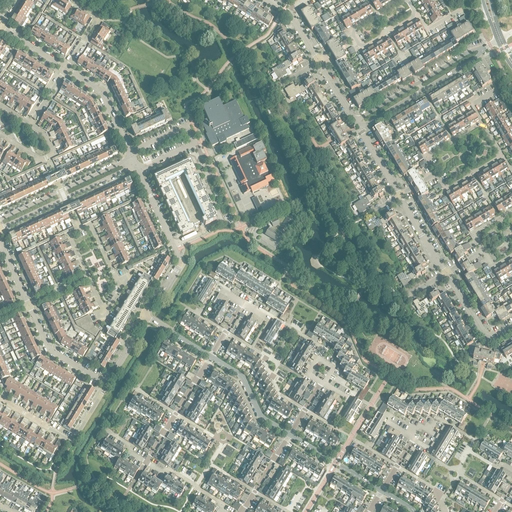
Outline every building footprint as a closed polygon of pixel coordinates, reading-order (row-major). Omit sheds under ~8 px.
[(30,9),(33,4),(26,0),(24,0),(22,3),(30,9)] [(55,7),(59,9),(64,1),(61,0),(54,0),(52,5),(55,7)] [(238,7),(237,9),(241,12),(248,0),(245,0),(245,2),(242,0),(238,7)] [(248,0),(241,12),(245,14),(251,6),(249,4),(251,0),(248,0)] [(379,8),(381,7),(376,0),(373,0),(372,0),(370,0),(377,10),(380,8),(379,8)] [(431,0),(423,5),(426,9),(436,3),(438,2),(437,0),(433,3),(431,0)] [(64,1),(59,9),(63,12),(66,14),(71,6),(64,1)] [(251,6),(245,14),(250,17),(258,4),(256,2),(253,7),(251,6)] [(366,4),(363,6),(368,14),(369,14),(370,14),(373,12),(367,2),(365,3),(366,4)] [(22,3),(19,8),(28,13),(30,9),(22,3)] [(436,3),(426,9),(428,14),(437,9),(435,6),(437,5),(436,3)] [(258,4),(250,17),(254,20),(260,11),(257,10),(260,5),(258,4)] [(359,6),(358,7),(364,17),(368,14),(363,6),(360,8),(359,6)] [(310,7),(301,13),(304,17),(306,22),(309,26),(312,31),(315,29),(314,29),(321,25),(320,25),(319,23),(312,10),(310,7)] [(357,10),(354,11),(359,20),(364,17),(358,7),(356,8),(357,10)] [(25,17),(28,13),(19,8),(17,12),(16,12),(17,12),(25,17)] [(260,11),(254,20),(258,23),(260,20),(267,9),(265,8),(262,13),(260,11)] [(77,21),(82,13),(75,9),(70,17),(73,19),(77,21)] [(267,9),(260,20),(264,23),(268,17),(266,15),(269,10),(267,9)] [(437,9),(428,14),(429,15),(430,18),(441,12),(440,10),(438,11),(437,9)] [(351,11),(349,12),(355,22),(359,20),(354,11),(352,13),(351,11)] [(22,21),(25,17),(17,12),(14,16),(22,21)] [(348,15),(346,17),(351,25),(355,22),(349,12),(347,13),(348,15)] [(441,12),(430,18),(432,21),(433,21),(434,22),(433,23),(442,18),(440,15),(442,14),(441,12)] [(92,19),(82,13),(77,21),(81,24),(84,26),(86,24),(88,25),(92,19)] [(268,17),(264,23),(268,26),(276,15),(273,13),(270,18),(268,17)] [(22,21),(14,16),(11,20),(11,21),(19,26),(21,27),(24,23),(22,21)] [(342,17),(340,18),(347,28),(350,26),(349,26),(351,25),(346,17),(343,18),(342,17)] [(424,30),(418,19),(415,21),(414,22),(419,31),(422,29),(423,31),(424,30)] [(321,25),(314,29),(315,29),(317,33),(325,28),(324,25),(326,24),(324,22),(320,25),(321,25)] [(414,22),(409,25),(416,35),(417,34),(416,32),(419,31),(414,22)] [(92,34),(95,36),(103,41),(107,34),(109,31),(106,29),(108,26),(103,23),(97,32),(94,31),(92,34)] [(455,31),(451,34),(454,40),(456,43),(461,40),(465,37),(470,35),(474,32),(469,23),(464,26),(460,28),(455,31)] [(31,34),(35,36),(40,28),(38,27),(39,25),(37,24),(36,25),(30,34),(31,34)] [(409,25),(405,27),(410,36),(413,34),(414,36),(416,35),(409,25)] [(407,37),(410,36),(405,27),(401,30),(407,40),(408,39),(407,37)] [(42,30),(40,28),(35,36),(39,39),(44,31),(45,29),(43,28),(42,30)] [(325,28),(317,33),(320,37),(330,31),(329,30),(327,31),(325,28)] [(278,43),(280,42),(291,35),(289,32),(287,34),(288,35),(287,35),(285,32),(284,33),(283,30),(277,33),(278,36),(275,38),(278,43)] [(401,30),(396,33),(401,41),(404,39),(405,41),(407,40),(401,30)] [(44,31),(39,39),(43,42),(49,34),(44,31)] [(330,31),(320,37),(322,42),(331,37),(332,36),(330,31)] [(399,43),(401,41),(396,33),(395,34),(395,33),(392,35),(398,46),(400,44),(399,43)] [(53,36),(49,34),(43,42),(48,45),(53,36)] [(48,45),(52,47),(58,38),(54,35),(53,36),(48,45)] [(293,37),(291,35),(280,42),(282,46),(291,41),(289,38),(290,38),(290,39),(293,37)] [(90,42),(99,48),(102,50),(104,47),(100,45),(103,41),(95,36),(90,42)] [(331,37),(322,42),(325,46),(327,46),(327,45),(335,40),(332,36),(331,37)] [(59,37),(58,38),(52,47),(56,50),(63,39),(59,37)] [(393,49),(394,48),(388,37),(385,39),(385,40),(384,40),(389,49),(391,47),(393,49)] [(57,50),(61,53),(66,45),(63,43),(65,41),(63,39),(56,50),(57,50)] [(11,48),(7,45),(0,40),(0,47),(4,50),(5,48),(9,50),(11,48)] [(335,40),(327,45),(327,46),(329,50),(331,53),(333,55),(334,58),(337,63),(346,58),(343,53),(340,47),(338,45),(335,40)] [(384,40),(379,43),(386,53),(387,52),(386,50),(389,49),(384,40)] [(454,40),(450,42),(455,51),(458,48),(460,48),(459,47),(457,44),(456,43),(454,40)] [(292,44),(291,41),(282,46),(285,50),(296,44),(295,41),(293,42),(293,43),(292,44)] [(446,45),(449,51),(450,52),(450,53),(452,53),(455,51),(450,42),(446,45)] [(379,43),(375,46),(380,54),(383,52),(384,54),(386,53),(379,43)] [(445,43),(440,45),(445,54),(449,51),(446,45),(445,43)] [(298,46),(296,44),(285,50),(288,55),(296,50),(294,47),(295,47),(296,48),(298,46)] [(70,48),(66,45),(61,53),(65,56),(70,48)] [(440,45),(436,48),(441,56),(445,54),(440,45)] [(377,56),(380,54),(375,46),(371,48),(377,58),(378,57),(377,56)] [(371,48),(366,51),(371,59),(374,58),(375,59),(377,58),(371,48)] [(436,48),(431,51),(436,59),(441,56),(436,48)] [(430,49),(426,51),(427,53),(432,62),(436,59),(431,51),(430,49)] [(298,53),(296,50),(288,55),(290,59),(301,52),(300,50),(298,51),(298,52),(298,53)] [(361,53),(368,64),(370,63),(369,61),(371,59),(366,51),(365,52),(365,51),(361,53)] [(19,52),(12,62),(17,65),(18,63),(23,55),(19,52)] [(290,59),(284,63),(287,67),(297,61),(299,64),(303,62),(300,56),(303,54),(301,52),(290,59)] [(423,53),(421,54),(422,56),(427,65),(432,62),(427,53),(424,55),(423,53)] [(18,63),(22,66),(28,57),(27,57),(27,58),(23,55),(18,63)] [(77,63),(81,66),(87,58),(82,55),(77,63),(77,64),(77,63)] [(421,57),(418,59),(419,60),(423,67),(427,65),(422,56),(421,57)] [(21,67),(25,70),(32,60),(28,58),(28,57),(22,66),(21,67)] [(81,66),(86,69),(91,61),(87,58),(81,66)] [(336,63),(335,63),(338,68),(347,63),(345,60),(347,59),(346,58),(337,63),(336,63)] [(36,63),(32,60),(25,70),(30,73),(31,71),(36,63)] [(415,63),(410,66),(412,69),(415,74),(420,72),(425,69),(424,68),(423,67),(419,60),(415,63)] [(91,61),(86,69),(90,72),(95,63),(91,61)] [(31,71),(35,74),(40,66),(36,63),(31,71)] [(100,66),(95,63),(90,72),(94,74),(100,66)] [(274,73),(278,80),(287,74),(285,71),(288,69),(287,67),(284,63),(272,70),(274,73)] [(347,63),(338,68),(341,73),(351,66),(350,65),(348,66),(347,63)] [(95,74),(99,77),(104,69),(105,67),(101,64),(100,66),(94,74),(94,75),(95,74)] [(474,72),(475,74),(483,69),(480,64),(471,70),(473,73),(474,72)] [(40,66),(35,74),(34,76),(38,79),(38,78),(45,68),(44,69),(40,66)] [(351,66),(341,73),(344,77),(352,72),(350,69),(352,68),(351,66)] [(38,78),(43,81),(49,71),(45,69),(45,68),(38,78)] [(106,70),(104,69),(99,77),(103,80),(110,69),(108,68),(106,70)] [(398,73),(402,80),(402,81),(403,82),(407,79),(412,77),(408,70),(407,68),(402,70),(398,73)] [(110,79),(112,80),(118,75),(110,69),(103,80),(107,83),(110,79)] [(477,79),(486,73),(483,69),(475,74),(474,74),(477,79)] [(47,84),(54,74),(53,74),(49,71),(43,81),(47,84)] [(397,71),(392,74),(397,83),(402,80),(398,73),(397,71)] [(352,72),(344,77),(346,81),(356,75),(355,74),(354,75),(352,72)] [(480,83),(488,78),(486,73),(477,79),(480,83)] [(392,74),(388,77),(393,85),(397,83),(392,74)] [(112,90),(121,85),(124,84),(122,80),(118,75),(112,80),(114,83),(110,85),(112,89),(112,90)] [(356,75),(346,81),(349,86),(357,81),(356,78),(357,77),(356,75)] [(310,81),(299,87),(302,92),(308,89),(319,82),(318,80),(315,81),(312,76),(308,78),(310,81)] [(388,77),(383,80),(389,88),(393,85),(388,77)] [(465,77),(461,80),(466,88),(470,86),(465,77)] [(480,83),(481,84),(481,85),(482,88),(491,82),(488,78),(480,83)] [(383,80),(379,82),(384,91),(389,88),(383,80)] [(456,83),(461,91),(466,88),(461,80),(456,83)] [(357,81),(349,86),(352,90),(362,84),(361,82),(359,83),(357,81)] [(367,81),(366,82),(364,83),(361,85),(364,89),(369,86),(367,81)] [(60,90),(65,93),(70,85),(66,82),(65,82),(60,90)] [(321,84),(319,82),(308,89),(311,93),(319,88),(317,85),(318,85),(319,86),(321,84)] [(379,82),(375,85),(380,93),(384,91),(379,82)] [(452,85),(457,94),(459,92),(461,95),(463,94),(461,91),(456,83),(452,85)] [(1,97),(2,98),(10,85),(9,85),(8,86),(5,84),(0,91),(0,92),(2,94),(1,97)] [(302,92),(299,87),(298,86),(295,87),(293,84),(284,90),(288,96),(288,97),(290,100),(302,92)] [(10,85),(2,98),(3,99),(5,96),(8,98),(15,87),(10,85)] [(65,93),(69,95),(74,87),(70,85),(65,93)] [(123,90),(121,85),(112,90),(115,94),(123,90)] [(375,85),(370,88),(371,89),(375,96),(376,96),(380,93),(375,85)] [(452,85),(448,88),(453,96),(457,94),(452,85)] [(9,102),(11,103),(18,91),(19,90),(15,87),(8,98),(11,99),(9,102)] [(71,97),(73,98),(78,90),(74,87),(69,95),(67,98),(69,99),(71,97)] [(321,91),(319,88),(311,93),(309,94),(311,99),(313,97),(325,90),(323,88),(321,89),(321,90),(321,91)] [(448,99),(453,96),(448,88),(443,90),(448,99)] [(358,97),(354,100),(359,109),(364,106),(368,103),(372,100),(377,98),(376,96),(375,96),(371,89),(367,92),(363,94),(358,97)] [(87,96),(83,93),(82,93),(78,90),(73,98),(72,101),(83,108),(85,106),(92,100),(87,96)] [(117,99),(125,95),(123,90),(115,94),(117,99),(116,99),(117,99)] [(313,97),(316,102),(324,97),(323,94),(323,93),(324,94),(326,93),(325,90),(313,97)] [(444,102),(448,99),(443,90),(439,93),(443,100),(442,100),(444,102)] [(17,103),(22,95),(18,93),(19,91),(18,91),(11,103),(12,104),(14,101),(17,103)] [(438,91),(433,94),(438,102),(442,100),(443,100),(439,93),(438,91)] [(434,105),(438,102),(433,94),(429,97),(434,105)] [(18,108),(19,109),(27,96),(26,96),(26,97),(22,95),(17,103),(20,105),(18,108)] [(128,99),(125,95),(117,99),(119,103),(128,99)] [(23,107),(25,109),(31,100),(32,98),(27,96),(19,109),(22,110),(23,107)] [(326,99),(324,97),(316,102),(319,106),(330,99),(328,97),(326,98),(327,99),(326,99)] [(130,104),(128,99),(119,103),(121,108),(130,104)] [(226,140),(249,129),(246,125),(249,123),(246,117),(243,118),(235,101),(222,107),(218,99),(202,107),(207,119),(201,122),(209,138),(208,139),(211,147),(219,143),(220,145),(227,142),(226,140)] [(319,112),(323,110),(329,105),(328,103),(329,102),(329,103),(331,102),(330,99),(319,106),(316,107),(319,112)] [(425,99),(421,101),(426,110),(430,107),(425,99)] [(34,103),(31,100),(25,109),(28,110),(26,113),(28,114),(36,102),(35,101),(34,103)] [(88,118),(99,113),(97,108),(95,103),(94,104),(92,100),(85,106),(83,108),(88,118)] [(417,104),(416,104),(417,106),(418,106),(421,112),(422,112),(426,110),(421,101),(417,104)] [(495,101),(484,108),(486,111),(487,111),(488,112),(496,107),(494,104),(496,103),(495,101)] [(121,108),(123,113),(132,109),(130,104),(121,108)] [(331,104),(329,105),(323,110),(325,114),(334,109),(331,104)] [(417,106),(413,109),(418,117),(423,114),(422,112),(421,112),(418,106),(417,106)] [(498,110),(496,107),(488,112),(490,116),(500,110),(499,108),(498,110)] [(132,109),(123,113),(125,117),(125,118),(136,113),(134,108),(132,109)] [(43,120),(46,122),(53,111),(48,109),(40,122),(41,123),(43,120)] [(326,120),(328,118),(336,113),(334,109),(325,114),(323,115),(326,120)] [(413,109),(409,111),(414,120),(415,122),(420,119),(418,117),(413,109)] [(479,120),(475,112),(473,109),(471,110),(472,112),(469,114),(474,122),(476,121),(476,122),(479,120)] [(500,110),(490,116),(493,121),(501,116),(500,113),(501,112),(500,110)] [(47,127),(48,127),(56,115),(53,113),(54,112),(53,111),(46,122),(49,124),(47,127)] [(161,113),(166,123),(170,121),(171,119),(167,111),(161,113)] [(409,111),(404,114),(409,122),(414,120),(409,111)] [(101,117),(99,113),(88,118),(90,123),(92,121),(101,117)] [(161,114),(157,116),(161,126),(164,124),(164,123),(166,123),(161,113),(161,114)] [(331,123),(339,118),(336,113),(328,118),(331,123)] [(404,114),(400,117),(405,125),(406,126),(410,124),(409,122),(404,114)] [(474,122),(469,114),(467,115),(465,114),(464,115),(470,125),(474,122)] [(52,125),(55,127),(62,121),(60,120),(60,119),(56,117),(57,116),(56,115),(48,127),(50,128),(52,125)] [(470,125),(464,115),(462,116),(463,117),(460,119),(465,127),(470,125)] [(151,119),(155,127),(157,127),(158,128),(161,126),(157,116),(151,119)] [(503,118),(501,116),(493,121),(494,122),(493,122),(495,125),(506,119),(505,117),(503,118)] [(101,117),(92,121),(95,126),(103,122),(101,117)] [(400,117),(396,119),(401,128),(405,125),(400,117)] [(331,123),(333,127),(341,122),(339,118),(331,123)] [(151,119),(146,121),(150,130),(155,127),(151,119)] [(396,119),(391,122),(396,130),(401,128),(396,119)] [(465,127),(460,119),(458,121),(457,119),(455,120),(461,130),(465,127)] [(506,119),(495,125),(497,128),(498,129),(506,124),(505,122),(507,121),(506,119)] [(454,123),(452,124),(457,133),(461,130),(455,120),(453,121),(454,123)] [(53,132),(54,134),(67,128),(67,127),(66,127),(64,123),(63,124),(62,121),(55,127),(56,131),(53,132)] [(149,131),(150,130),(146,121),(141,124),(146,133),(149,132),(149,131)] [(340,126),(344,123),(343,121),(341,122),(333,127),(330,129),(334,135),(342,130),(340,126)] [(105,126),(103,122),(95,126),(97,131),(106,127),(106,126),(105,126)] [(136,125),(135,125),(140,135),(141,134),(142,135),(146,133),(141,124),(136,126),(136,125)] [(381,124),(372,130),(374,132),(375,132),(376,133),(376,134),(384,129),(381,124)] [(457,133),(452,124),(449,126),(448,124),(446,125),(453,136),(456,134),(455,134),(457,133)] [(508,127),(506,124),(498,129),(501,134),(511,128),(510,126),(508,127)] [(140,135),(135,125),(130,128),(134,136),(135,137),(140,135)] [(108,131),(106,127),(97,131),(99,135),(108,131)] [(58,134),(59,137),(68,133),(66,129),(68,128),(67,128),(54,134),(55,135),(58,134)] [(449,138),(443,128),(441,129),(442,130),(439,132),(444,140),(446,139),(446,140),(449,138)] [(511,129),(511,128),(501,134),(504,138),(511,133),(510,130),(511,129)] [(376,133),(375,134),(378,139),(387,133),(386,132),(384,129),(376,134),(376,133)] [(444,140),(439,132),(437,134),(435,132),(434,133),(440,143),(444,140)] [(70,137),(68,133),(59,137),(61,140),(58,141),(58,143),(72,137),(71,136),(70,137)] [(255,134),(233,144),(235,147),(236,149),(257,139),(258,139),(255,133),(255,134)] [(387,133),(378,139),(381,143),(389,138),(387,135),(387,133)] [(430,137),(435,146),(440,143),(434,133),(432,134),(433,136),(430,137)] [(346,136),(337,141),(341,147),(342,146),(352,140),(354,139),(353,137),(348,139),(346,136)] [(62,143),(64,146),(72,142),(71,138),(72,137),(58,143),(59,144),(62,143)] [(425,138),(431,148),(435,146),(430,137),(428,139),(427,137),(425,138)] [(389,138),(381,143),(382,144),(381,145),(383,148),(386,146),(385,146),(392,142),(389,138)] [(392,142),(385,146),(386,146),(388,150),(396,145),(395,143),(396,142),(398,140),(397,138),(395,140),(392,142)] [(422,143),(427,151),(431,148),(425,138),(423,139),(424,141),(422,143)] [(352,140),(342,146),(344,151),(346,149),(355,144),(352,140)] [(63,152),(76,146),(76,145),(74,146),(72,142),(64,146),(65,149),(62,151),(63,152)] [(418,142),(416,144),(423,154),(426,152),(425,152),(427,151),(422,143),(419,144),(418,142)] [(261,143),(259,144),(254,146),(255,147),(253,148),(252,146),(238,152),(239,155),(230,160),(241,184),(242,184),(243,186),(240,187),(244,194),(251,191),(252,193),(268,185),(267,183),(274,180),(271,173),(268,174),(263,163),(257,166),(257,164),(266,160),(263,152),(265,151),(261,143)] [(346,149),(344,151),(346,153),(348,152),(349,154),(357,149),(355,144),(346,149)] [(113,145),(109,147),(113,156),(117,154),(118,154),(113,145)] [(396,145),(388,150),(389,152),(388,152),(388,153),(390,155),(401,148),(400,147),(398,148),(396,145)] [(102,150),(99,151),(103,160),(108,158),(104,149),(103,147),(101,148),(102,150)] [(109,147),(104,149),(108,158),(113,156),(109,147)] [(401,148),(390,155),(391,158),(392,158),(393,158),(393,159),(402,154),(400,151),(402,150),(401,148)] [(4,161),(8,163),(13,155),(10,153),(12,150),(10,149),(2,162),(3,162),(4,161)] [(94,151),(99,162),(103,160),(99,151),(98,149),(94,151)] [(357,149),(349,154),(352,158),(360,153),(357,149)] [(94,151),(89,154),(94,164),(99,162),(94,151)] [(352,158),(350,159),(353,163),(361,158),(363,158),(360,153),(352,158)] [(402,154),(393,159),(394,160),(394,161),(395,164),(406,157),(405,156),(403,153),(402,154)] [(11,167),(19,155),(18,154),(16,157),(13,155),(8,163),(11,166),(11,167)] [(90,166),(94,164),(89,154),(84,156),(89,167),(90,167),(90,166)] [(21,156),(19,155),(11,167),(12,168),(13,166),(16,169),(22,161),(19,159),(21,156)] [(80,158),(81,160),(85,169),(89,167),(84,156),(80,158)] [(406,157),(395,164),(397,166),(397,167),(398,166),(399,168),(407,163),(405,160),(407,159),(406,157)] [(353,163),(351,164),(354,169),(367,161),(366,158),(363,159),(364,160),(363,161),(361,158),(353,163)] [(22,161),(16,169),(21,172),(24,166),(27,168),(30,162),(26,159),(24,162),(22,161)] [(499,163),(504,171),(507,169),(508,171),(509,170),(503,159),(500,161),(500,162),(499,163)] [(81,171),(85,169),(81,160),(76,162),(80,171),(81,171)] [(217,218),(216,217),(198,177),(197,177),(196,177),(195,177),(193,173),(195,172),(190,161),(187,162),(187,160),(183,162),(179,164),(180,165),(163,173),(163,172),(155,175),(156,176),(153,178),(159,189),(160,191),(180,234),(181,233),(182,236),(193,231),(193,229),(194,229),(192,225),(201,221),(203,225),(204,224),(205,225),(216,220),(217,220),(217,219),(217,218)] [(367,161),(354,169),(356,173),(367,167),(365,164),(366,164),(367,165),(369,163),(367,161)] [(76,162),(72,164),(76,173),(80,171),(76,162)] [(407,163),(399,168),(401,172),(411,166),(409,162),(407,163)] [(494,165),(501,175),(502,174),(501,173),(504,171),(499,163),(494,165)] [(72,164),(67,166),(71,175),(76,173),(72,164)] [(501,175),(494,165),(490,168),(495,176),(498,175),(499,176),(501,175)] [(67,166),(62,169),(66,177),(71,175),(67,166)] [(411,166),(401,172),(404,177),(406,176),(405,176),(412,172),(412,171),(411,169),(412,168),(411,166)] [(367,167),(356,173),(359,178),(372,169),(371,167),(369,168),(369,169),(368,170),(367,167)] [(495,176),(490,168),(486,171),(492,181),(493,180),(492,178),(495,176)] [(61,180),(62,180),(62,179),(66,177),(62,169),(57,171),(59,174),(60,177),(56,179),(57,182),(61,180)] [(372,169),(359,178),(362,182),(372,176),(370,173),(371,172),(372,173),(374,172),(372,169)] [(412,172),(405,176),(406,176),(407,178),(408,178),(409,179),(408,180),(411,185),(414,190),(417,194),(417,195),(418,194),(419,196),(418,196),(419,199),(428,193),(423,184),(420,179),(418,176),(419,175),(422,174),(420,171),(417,173),(416,173),(414,170),(412,171),(412,172)] [(492,181),(486,171),(481,173),(486,182),(489,180),(490,182),(492,181)] [(53,184),(57,182),(56,179),(51,181),(49,175),(48,173),(47,172),(43,174),(44,177),(48,186),(52,184),(53,184)] [(480,173),(476,175),(483,186),(485,185),(484,183),(486,182),(481,173),(480,174),(480,173)] [(372,176),(362,182),(364,186),(378,178),(376,176),(374,177),(375,178),(374,178),(372,176)] [(44,177),(39,179),(43,188),(44,188),(43,188),(48,186),(44,177)] [(378,178),(364,186),(367,191),(377,184),(376,182),(377,181),(377,182),(379,181),(378,178)] [(469,181),(474,189),(477,188),(478,189),(479,188),(473,178),(470,179),(470,180),(469,181)] [(43,188),(39,179),(35,181),(39,190),(43,188)] [(129,190),(133,187),(129,179),(124,181),(129,190)] [(35,181),(30,184),(34,193),(34,192),(39,190),(35,181)] [(120,183),(124,192),(129,190),(124,181),(120,183)] [(471,191),(474,189),(469,181),(464,184),(470,194),(472,193),(471,191)] [(120,183),(115,185),(119,194),(124,192),(120,183)] [(34,192),(34,193),(30,184),(25,186),(29,195),(34,192)] [(377,184),(367,191),(369,195),(383,187),(381,184),(379,186),(380,187),(379,187),(377,184)] [(470,194),(464,184),(460,186),(465,194),(468,193),(469,195),(470,194)] [(111,187),(115,196),(119,194),(115,185),(111,187)] [(16,190),(20,199),(25,197),(20,186),(18,187),(19,189),(16,190)] [(22,186),(20,186),(25,197),(29,195),(25,186),(22,187),(22,186)] [(465,194),(460,186),(456,189),(462,199),(463,198),(462,196),(465,194)] [(110,188),(106,190),(110,198),(111,201),(116,199),(115,196),(111,187),(110,187),(110,188)] [(369,195),(366,197),(369,202),(379,196),(381,199),(385,196),(383,194),(381,191),(384,189),(383,187),(369,195)] [(460,200),(462,199),(456,189),(451,191),(456,200),(459,198),(460,200)] [(6,192),(7,194),(11,203),(15,201),(16,201),(12,192),(10,190),(6,192)] [(16,190),(12,192),(16,201),(20,199),(16,190)] [(102,192),(101,192),(105,201),(110,198),(106,190),(102,192)] [(456,200),(451,191),(450,192),(446,194),(453,204),(455,203),(454,201),(456,200)] [(101,203),(105,201),(101,192),(97,194),(101,203)] [(419,199),(418,199),(421,204),(431,198),(428,193),(419,199)] [(7,194),(2,197),(6,205),(7,205),(11,203),(7,194)] [(92,196),(96,205),(101,203),(97,194),(92,196)] [(92,196),(88,198),(92,207),(96,205),(92,196)] [(366,197),(354,204),(360,214),(369,209),(367,205),(370,204),(369,202),(366,197)] [(502,198),(508,208),(511,205),(511,204),(507,197),(505,198),(504,197),(502,198)] [(83,200),(87,209),(92,207),(88,198),(83,200)] [(431,198),(421,204),(423,208),(432,203),(430,201),(432,200),(431,198)] [(508,208),(502,198),(500,199),(501,200),(499,202),(504,210),(508,208)] [(87,209),(83,200),(78,203),(82,211),(87,209)] [(140,200),(131,204),(133,209),(142,205),(140,200)] [(495,202),(493,203),(500,214),(503,212),(502,211),(504,210),(499,202),(496,204),(495,202)] [(73,205),(69,207),(70,210),(75,208),(77,214),(82,211),(78,203),(74,205),(73,205)] [(432,203),(423,208),(424,210),(423,211),(425,213),(436,207),(435,205),(433,206),(432,203)] [(133,209),(135,214),(144,209),(145,210),(144,209),(142,205),(133,209)] [(489,208),(486,210),(491,218),(492,217),(493,218),(496,216),(490,205),(488,206),(489,208)] [(65,209),(64,209),(60,211),(64,220),(65,222),(70,219),(67,215),(66,212),(70,210),(69,207),(65,209)] [(436,207),(425,213),(427,216),(428,216),(428,217),(429,217),(434,214),(435,214),(436,213),(437,213),(435,210),(437,209),(436,207)] [(144,209),(135,214),(133,215),(135,219),(138,218),(147,214),(144,210),(145,210),(144,209)] [(390,214),(380,221),(383,225),(386,223),(400,215),(399,213),(396,215),(392,209),(388,212),(390,214)] [(481,210),(487,220),(491,218),(486,210),(483,211),(482,209),(481,210)] [(477,215),(482,223),(487,220),(481,210),(479,211),(480,213),(477,215)] [(64,220),(60,211),(55,213),(59,222),(64,220)] [(61,225),(59,222),(55,213),(51,216),(55,224),(57,223),(58,226),(61,225)] [(265,234),(280,244),(283,238),(285,235),(295,220),(288,216),(284,213),(279,215),(280,217),(277,219),(270,222),(269,222),(269,223),(268,223),(268,224),(268,225),(268,226),(269,227),(270,227),(269,229),(268,229),(265,234)] [(428,217),(426,218),(429,223),(439,217),(438,215),(436,213),(435,214),(434,214),(429,217),(428,217)] [(101,220),(102,224),(111,219),(109,216),(110,215),(110,214),(97,220),(98,222),(101,220)] [(140,223),(149,219),(147,214),(138,218),(140,223)] [(400,215),(386,223),(389,227),(399,221),(398,218),(399,218),(400,218),(402,217),(401,214),(400,215)] [(482,223),(477,215),(475,216),(474,215),(472,216),(478,226),(482,223)] [(46,217),(46,218),(50,226),(55,224),(51,216),(46,218),(46,217)] [(478,226),(472,216),(470,217),(471,218),(469,220),(474,228),(478,226)] [(374,217),(365,223),(369,229),(368,230),(370,233),(383,225),(380,221),(379,219),(376,221),(374,217)] [(439,217),(429,223),(432,228),(440,223),(438,220),(440,219),(439,217)] [(51,228),(50,226),(46,218),(41,220),(45,229),(46,230),(51,228)] [(113,223),(111,219),(102,224),(104,227),(100,228),(101,230),(114,223),(113,223)] [(140,223),(142,228),(151,223),(149,219),(140,223)] [(41,231),(45,229),(41,220),(37,222),(41,231)] [(399,221),(389,227),(392,232),(406,223),(405,220),(403,222),(402,222),(402,223),(401,224),(399,221)] [(465,220),(463,221),(470,232),(473,230),(472,229),(474,228),(469,220),(466,222),(465,220)] [(41,231),(37,222),(36,222),(32,224),(36,233),(37,234),(39,233),(40,235),(42,233),(41,231)] [(116,223),(114,223),(101,230),(102,231),(103,230),(105,234),(115,229),(118,228),(116,224),(118,223),(117,222),(116,223)] [(144,232),(153,228),(151,223),(142,228),(144,232)] [(406,223),(392,232),(394,236),(405,230),(403,227),(404,226),(405,227),(406,227),(408,226),(406,223)] [(33,234),(36,233),(32,224),(27,226),(31,235),(32,237),(34,236),(33,234)] [(441,224),(432,229),(435,234),(445,228),(444,226),(442,227),(441,224)] [(27,237),(31,235),(27,226),(23,229),(27,237)] [(144,238),(146,237),(155,233),(153,228),(144,232),(142,233),(144,238)] [(445,228),(435,234),(438,238),(440,237),(444,234),(446,233),(444,230),(446,229),(445,228)] [(22,239),(27,237),(23,229),(18,231),(18,230),(18,231),(22,239)] [(117,233),(115,229),(105,234),(106,237),(105,237),(105,239),(119,233),(118,232),(117,233)] [(444,234),(440,237),(441,238),(440,239),(442,241),(453,235),(452,233),(453,232),(452,229),(448,231),(446,233),(444,234)] [(405,230),(394,236),(397,240),(399,239),(407,234),(405,230)] [(18,242),(22,239),(18,231),(13,233),(18,242)] [(9,235),(13,244),(18,242),(13,233),(9,235)] [(111,242),(120,238),(118,234),(119,233),(105,239),(106,240),(109,239),(111,242)] [(146,237),(148,241),(157,237),(158,237),(157,237),(155,233),(146,237)] [(399,239),(397,240),(400,245),(402,244),(410,239),(407,234),(399,239)] [(453,235),(442,241),(443,244),(444,244),(445,244),(445,245),(454,240),(456,239),(454,236),(453,235)] [(50,243),(52,247),(60,243),(59,240),(62,238),(61,237),(48,243),(49,244),(50,243)] [(148,241),(151,246),(159,242),(157,237),(158,237),(157,237),(148,241)] [(110,248),(123,242),(123,241),(121,242),(120,238),(111,242),(112,245),(109,247),(110,248)] [(402,244),(400,245),(402,249),(413,243),(410,239),(402,244)] [(454,240),(445,245),(448,250),(458,244),(457,242),(456,243),(454,240)] [(115,251),(124,247),(122,243),(123,243),(123,242),(110,248),(110,250),(114,248),(115,251)] [(148,247),(151,252),(162,247),(162,246),(159,242),(151,246),(148,247)] [(62,246),(60,243),(52,247),(54,251),(52,252),(53,252),(66,246),(65,245),(62,246)] [(413,243),(402,249),(405,254),(415,247),(413,243)] [(459,249),(454,252),(455,252),(457,256),(455,257),(455,258),(458,262),(461,267),(464,272),(466,271),(468,275),(473,272),(482,267),(479,262),(470,268),(468,263),(465,258),(463,256),(467,254),(466,251),(471,248),(468,243),(459,249)] [(458,244),(448,250),(451,254),(455,252),(454,252),(459,249),(458,246),(459,245),(458,244)] [(54,252),(56,256),(65,252),(63,249),(66,248),(66,246),(53,252),(53,253),(54,252)] [(113,256),(114,257),(127,251),(126,251),(124,247),(115,251),(117,254),(113,256)] [(415,247),(405,254),(408,258),(418,252),(420,250),(422,249),(421,247),(418,248),(418,249),(417,250),(415,247)] [(128,252),(127,251),(114,257),(115,259),(118,257),(119,261),(128,257),(126,253),(128,252)] [(66,255),(65,252),(56,256),(58,260),(57,261),(57,262),(70,255),(69,254),(66,255)] [(418,252),(408,258),(410,262),(421,256),(418,252)] [(18,257),(20,262),(29,258),(27,253),(18,257)] [(59,262),(60,266),(69,262),(68,258),(71,257),(70,255),(57,262),(59,262)] [(159,259),(167,265),(168,265),(168,264),(167,264),(170,259),(169,256),(166,257),(162,255),(159,259)] [(421,256),(410,262),(413,267),(423,260),(421,256)] [(130,260),(128,257),(119,261),(121,264),(118,265),(118,267),(132,261),(131,260),(130,260)] [(22,266),(31,262),(29,258),(20,262),(22,266)] [(159,259),(156,264),(165,269),(167,265),(159,259)] [(423,260),(413,267),(415,271),(426,265),(423,260)] [(33,261),(31,262),(22,266),(22,267),(23,267),(25,271),(35,266),(33,261)] [(71,265),(69,262),(60,266),(62,269),(61,270),(61,271),(74,265),(74,263),(71,265)] [(154,268),(162,273),(165,269),(156,264),(154,268)] [(223,279),(229,269),(221,264),(218,268),(217,270),(213,268),(208,276),(213,279),(216,275),(223,279)] [(415,271),(408,275),(411,280),(421,274),(422,275),(424,274),(425,276),(427,274),(424,269),(428,266),(427,264),(426,265),(415,271)] [(511,272),(507,264),(503,266),(509,276),(510,275),(509,274),(511,272)] [(63,271),(65,275),(73,271),(72,268),(75,266),(74,265),(61,271),(61,272),(63,271)] [(27,275),(37,271),(38,269),(36,267),(35,266),(25,271),(27,275)] [(509,276),(503,266),(498,269),(503,277),(506,276),(507,277),(509,276)] [(152,270),(151,272),(159,278),(162,273),(162,274),(162,273),(154,268),(152,267),(150,269),(152,270)] [(232,285),(234,281),(238,275),(229,269),(223,279),(232,285)] [(503,277),(498,269),(497,270),(497,269),(493,271),(500,282),(502,281),(501,279),(503,277)] [(29,280),(38,276),(37,273),(38,273),(37,271),(27,275),(27,276),(29,280)] [(65,279),(66,280),(79,274),(78,272),(75,274),(73,271),(65,275),(66,279),(65,279)] [(245,287),(251,277),(240,271),(238,275),(234,281),(245,287)] [(152,279),(157,282),(159,278),(151,272),(148,277),(152,279)] [(468,275),(465,277),(467,282),(477,276),(476,274),(475,275),(473,272),(468,275)] [(402,273),(397,276),(405,289),(410,286),(408,283),(407,284),(407,283),(411,280),(408,275),(407,276),(405,273),(403,275),(402,273)] [(133,309),(152,279),(148,277),(144,274),(125,304),(127,305),(127,306),(125,305),(106,335),(111,338),(115,340),(133,310),(131,308),(133,309)] [(31,285),(40,281),(38,276),(29,280),(31,285)] [(477,276),(467,282),(470,286),(478,281),(477,278),(478,277),(477,276)] [(263,285),(251,277),(245,287),(257,295),(263,285)] [(207,278),(203,284),(212,289),(215,284),(207,278)] [(33,289),(42,285),(45,284),(43,280),(40,281),(31,285),(33,289)] [(478,281),(470,286),(471,287),(471,288),(470,288),(472,291),(483,284),(482,283),(480,280),(478,281)] [(203,284),(200,289),(209,294),(212,289),(203,284)] [(483,284),(472,291),(473,294),(474,294),(475,293),(475,295),(484,290),(485,289),(484,286),(483,284)] [(35,294),(46,289),(45,287),(44,288),(42,285),(33,289),(35,294)] [(274,292),(263,285),(257,295),(268,301),(272,295),(274,292)] [(0,290),(0,291),(2,296),(10,292),(8,287),(0,290)] [(85,287),(71,293),(72,294),(73,293),(75,297),(84,293),(82,290),(86,288),(85,287)] [(206,299),(209,294),(200,289),(198,287),(195,293),(197,294),(206,299)] [(434,294),(424,301),(426,305),(427,305),(435,300),(437,299),(445,294),(444,292),(439,295),(436,289),(434,290),(435,292),(433,293),(434,294)] [(484,290),(475,295),(476,296),(476,297),(477,300),(488,293),(487,291),(485,292),(484,290)] [(2,296),(4,300),(13,296),(10,292),(2,296)] [(85,296),(84,293),(75,297),(77,301),(76,302),(89,296),(88,295),(85,296)] [(488,293),(477,300),(479,302),(480,302),(481,304),(489,299),(487,296),(489,295),(488,293)] [(203,304),(206,299),(197,294),(194,299),(203,304)] [(437,299),(435,300),(437,305),(440,303),(448,298),(445,294),(437,299)] [(274,310),(280,301),(272,295),(268,301),(265,305),(274,310)] [(4,300),(6,305),(15,301),(13,296),(4,300)] [(79,306),(90,302),(88,298),(90,298),(89,296),(76,302),(76,303),(78,302),(79,306)] [(440,303),(437,305),(440,309),(442,308),(450,303),(448,298),(440,303)] [(417,299),(413,302),(421,315),(425,312),(424,311),(427,309),(425,306),(426,305),(424,301),(420,303),(417,299)] [(489,299),(481,304),(483,308),(493,302),(492,300),(491,301),(489,299)] [(17,306),(15,301),(6,305),(9,310),(17,306)] [(224,303),(221,301),(220,301),(218,306),(226,311),(227,310),(229,306),(226,304),(224,303)] [(288,306),(280,301),(274,310),(281,315),(279,319),(284,322),(289,314),(285,312),(287,308),(288,306)] [(91,305),(90,302),(79,306),(81,310),(80,311),(80,312),(93,305),(93,304),(91,305)] [(483,308),(481,309),(486,318),(495,313),(491,306),(494,304),(493,302),(483,308)] [(42,307),(44,312),(53,308),(50,303),(41,307),(42,307)] [(450,303),(442,308),(445,312),(453,307),(450,303)] [(507,303),(502,306),(503,307),(507,314),(508,314),(511,311),(507,303)] [(93,305),(80,312),(81,312),(82,312),(84,316),(93,312),(91,308),(94,307),(93,305)] [(55,306),(53,308),(44,312),(46,316),(57,311),(55,306)] [(218,306),(215,310),(223,316),(226,312),(228,314),(229,312),(227,310),(226,311),(218,306)] [(453,307),(445,312),(448,316),(456,311),(453,307)] [(498,313),(496,314),(500,322),(509,316),(508,314),(507,314),(503,307),(497,311),(498,313)] [(222,317),(223,316),(215,310),(213,309),(213,310),(212,311),(211,312),(211,313),(211,314),(210,314),(212,315),(222,321),(224,318),(222,317)] [(59,316),(57,311),(46,316),(46,317),(48,321),(59,316)] [(190,318),(188,316),(190,312),(188,311),(180,324),(185,326),(190,318)] [(456,311),(448,316),(450,321),(458,316),(456,311)] [(21,314),(12,318),(15,323),(23,319),(21,314)] [(94,328),(88,316),(89,316),(89,315),(75,322),(77,325),(95,337),(99,331),(99,330),(98,331),(94,328)] [(220,324),(222,321),(212,315),(209,320),(218,325),(219,323),(220,324)] [(50,326),(59,321),(62,320),(59,316),(48,321),(50,325),(50,326)] [(458,316),(450,321),(453,325),(461,320),(458,316)] [(253,327),(256,323),(256,322),(255,322),(253,320),(247,317),(246,319),(245,318),(243,321),(253,327)] [(195,321),(190,318),(185,326),(189,329),(195,321)] [(25,323),(23,319),(15,323),(17,327),(25,323)] [(279,330),(282,324),(274,319),(270,325),(279,330)] [(461,320),(453,325),(455,329),(462,325),(464,325),(461,320)] [(61,326),(59,321),(50,326),(52,330),(61,326)] [(189,329),(194,332),(199,323),(195,321),(189,329)] [(243,325),(242,327),(250,332),(253,327),(243,321),(241,324),(243,325)] [(17,327),(19,332),(27,328),(25,323),(17,327)] [(194,332),(199,335),(204,326),(199,323),(194,332)] [(311,328),(306,335),(308,336),(311,338),(313,335),(323,341),(330,331),(318,324),(315,330),(311,328)] [(279,330),(270,325),(267,330),(276,335),(279,330)] [(455,329),(454,330),(457,335),(465,330),(466,329),(469,327),(468,325),(465,327),(465,326),(464,327),(462,325),(455,329)] [(52,330),(55,335),(63,331),(61,326),(52,330)] [(199,335),(203,338),(209,329),(204,326),(199,335)] [(238,332),(239,331),(247,336),(250,332),(242,327),(239,330),(237,329),(235,330),(238,332)] [(29,333),(27,328),(19,332),(21,337),(29,333)] [(213,332),(209,329),(203,338),(208,341),(213,332)] [(273,340),(276,335),(267,330),(264,335),(273,340)] [(465,330),(457,335),(459,339),(468,334),(465,330)] [(66,335),(63,331),(55,335),(54,335),(55,336),(56,335),(58,340),(60,341),(59,343),(60,343),(69,349),(74,341),(66,335)] [(239,331),(238,332),(236,336),(244,341),(247,336),(239,331)] [(341,338),(330,331),(323,341),(335,348),(339,342),(341,338)] [(21,337),(23,341),(32,337),(29,333),(21,337)] [(459,339),(457,340),(460,345),(470,338),(472,338),(475,336),(473,334),(471,336),(470,335),(469,336),(468,334),(459,339)] [(261,340),(270,345),(273,340),(264,335),(261,340)] [(34,342),(32,337),(23,341),(26,346),(34,342)] [(111,338),(108,342),(117,347),(119,343),(120,343),(115,340),(111,338)] [(470,338),(460,345),(463,349),(465,348),(466,347),(470,352),(469,353),(470,353),(471,348),(473,349),(474,346),(476,345),(475,343),(474,342),(473,343),(470,338)] [(69,349),(74,352),(79,343),(74,341),(69,349)] [(80,341),(79,343),(74,352),(78,354),(78,355),(78,354),(85,343),(83,342),(82,343),(80,341)] [(306,341),(303,345),(313,351),(315,348),(313,348),(315,346),(306,341)] [(36,347),(34,342),(26,346),(28,350),(36,347)] [(114,351),(117,347),(108,342),(106,346),(114,351)] [(165,353),(170,345),(165,342),(160,349),(163,350),(162,352),(165,353)] [(333,351),(338,355),(342,349),(344,345),(339,342),(335,348),(333,351)] [(78,354),(83,357),(88,349),(85,347),(87,345),(85,343),(78,354)] [(226,352),(231,355),(236,346),(231,343),(226,352)] [(500,349),(498,350),(499,352),(498,355),(501,355),(503,354),(506,358),(511,355),(506,347),(505,346),(503,343),(501,344),(503,347),(502,348),(503,349),(501,350),(501,348),(500,349)] [(170,357),(175,348),(170,345),(165,353),(161,359),(160,362),(162,363),(164,361),(163,361),(167,355),(170,357)] [(311,354),(313,351),(303,345),(300,350),(309,355),(310,353),(311,354)] [(471,348),(470,353),(474,355),(473,359),(479,360),(480,355),(482,355),(483,351),(478,350),(479,346),(476,345),(474,346),(473,349),(471,348)] [(106,346),(103,351),(111,356),(114,352),(114,351),(106,346)] [(231,355),(235,357),(241,349),(236,346),(231,355)] [(180,351),(175,348),(170,357),(175,360),(180,351)] [(235,357),(240,360),(245,352),(241,349),(235,357)] [(348,352),(342,349),(338,355),(336,359),(341,362),(347,354),(348,352)] [(489,353),(488,357),(489,357),(488,363),(494,364),(495,360),(500,361),(501,355),(498,355),(499,352),(498,350),(495,349),(494,354),(489,353)] [(300,350),(298,354),(307,360),(309,358),(308,357),(309,355),(300,350)] [(40,356),(38,351),(30,355),(32,360),(31,362),(35,365),(40,357),(40,356)] [(109,360),(111,356),(103,351),(100,355),(109,360)] [(180,351),(175,360),(180,363),(185,354),(180,351)] [(250,354),(245,352),(240,360),(245,363),(250,354)] [(180,363),(185,366),(191,357),(185,354),(180,363)] [(245,363),(249,366),(255,357),(250,354),(245,363)] [(298,354),(295,359),(303,364),(304,362),(306,363),(307,360),(298,354)] [(339,366),(345,369),(350,362),(352,358),(354,359),(355,357),(353,356),(352,358),(347,354),(341,362),(339,366)] [(109,360),(100,355),(98,359),(106,365),(109,360),(109,361),(109,360)] [(45,360),(40,357),(35,365),(40,367),(45,360)] [(196,361),(191,357),(185,366),(191,369),(196,361)] [(259,360),(255,357),(249,366),(254,369),(259,360)] [(104,369),(106,365),(98,359),(96,358),(93,363),(104,369)] [(295,359),(292,364),(302,370),(303,367),(302,366),(303,364),(295,359)] [(40,367),(44,370),(49,362),(45,360),(40,367)] [(262,362),(259,360),(254,369),(252,372),(257,374),(262,366),(260,365),(262,362)] [(8,365),(6,361),(0,363),(0,369),(6,366),(9,365),(9,364),(8,365)] [(53,365),(49,362),(44,370),(49,373),(53,365)] [(355,365),(350,362),(345,369),(342,373),(348,377),(352,371),(355,365),(357,366),(358,364),(356,363),(355,365)] [(300,372),(302,370),(292,364),(289,368),(298,374),(299,372),(300,372)] [(58,368),(53,365),(49,373),(53,375),(58,368)] [(255,378),(259,380),(265,372),(263,371),(265,368),(262,366),(257,374),(255,378)] [(62,370),(58,368),(53,375),(57,378),(62,370)] [(62,370),(57,378),(62,381),(67,373),(62,370)] [(2,380),(9,376),(10,376),(10,375),(9,375),(7,371),(0,374),(0,377),(1,380),(2,380)] [(351,384),(357,374),(352,371),(348,377),(346,380),(351,384)] [(214,372),(209,380),(211,382),(211,383),(211,384),(213,385),(219,375),(214,372)] [(267,374),(265,372),(259,380),(257,383),(262,386),(267,378),(266,377),(267,374)] [(71,376),(67,373),(62,381),(66,383),(71,376)] [(176,374),(173,378),(183,384),(185,382),(183,381),(185,379),(176,374)] [(357,374),(351,384),(362,390),(358,396),(363,399),(369,390),(366,388),(365,387),(369,381),(357,374)] [(219,387),(220,385),(224,378),(219,375),(213,385),(215,386),(216,386),(216,385),(219,387)] [(10,377),(9,376),(2,380),(4,385),(5,385),(5,386),(7,387),(6,389),(4,391),(6,393),(14,380),(15,379),(14,379),(13,380),(10,377)] [(71,386),(75,378),(71,376),(66,383),(71,386)] [(168,382),(170,383),(179,388),(180,389),(183,384),(173,378),(171,377),(168,382)] [(222,388),(224,390),(229,381),(224,378),(220,385),(223,387),(222,388)] [(270,379),(267,378),(262,386),(260,389),(265,392),(270,384),(268,382),(270,379)] [(308,384),(303,381),(299,379),(297,383),(305,389),(306,388),(308,384)] [(11,390),(13,391),(19,382),(18,381),(18,382),(14,380),(6,393),(9,394),(10,392),(10,391),(11,390)] [(235,384),(229,381),(224,390),(229,393),(235,384)] [(20,382),(19,382),(13,391),(16,392),(15,394),(14,394),(13,397),(15,398),(23,385),(19,383),(20,382)] [(179,388),(170,383),(168,387),(176,393),(177,392),(179,388)] [(294,388),(302,393),(305,390),(307,391),(309,389),(306,388),(305,389),(297,383),(294,388)] [(237,386),(235,384),(229,393),(227,396),(232,399),(237,390),(235,389),(237,386)] [(273,385),(270,384),(265,392),(263,395),(267,398),(273,389),(271,388),(273,385)] [(27,388),(23,385),(15,398),(17,399),(19,397),(20,395),(22,396),(28,387),(27,387),(27,388)] [(87,386),(84,390),(92,395),(95,390),(87,386)] [(163,391),(165,392),(173,397),(176,394),(178,395),(179,393),(177,392),(176,393),(168,387),(166,386),(163,391)] [(28,388),(28,387),(22,396),(24,398),(23,400),(23,399),(22,402),(24,403),(31,391),(28,389),(28,388)] [(301,395),(302,393),(294,388),(291,393),(301,399),(302,396),(301,395)] [(276,391),(273,389),(267,398),(266,401),(270,404),(276,395),(274,394),(276,391)] [(84,390),(81,394),(89,399),(92,395),(84,390)] [(199,394),(208,400),(211,395),(203,390),(202,392),(200,391),(199,394)] [(230,402),(235,405),(240,396),(238,395),(240,392),(237,390),(232,399),(230,402)] [(35,393),(31,391),(24,403),(26,405),(28,402),(27,402),(29,400),(31,402),(37,393),(36,392),(35,393)] [(173,397),(165,392),(162,397),(172,403),(173,400),(172,399),(173,397)] [(37,393),(31,402),(33,403),(32,405),(30,407),(33,409),(40,396),(37,394),(37,393)] [(291,393),(288,397),(297,403),(298,401),(299,401),(301,399),(291,393)] [(86,403),(89,399),(81,394),(79,399),(86,403)] [(138,399),(133,407),(132,409),(136,412),(143,401),(141,400),(143,396),(141,394),(138,399)] [(198,397),(197,399),(206,404),(208,400),(199,394),(197,397),(198,397)] [(138,399),(134,396),(132,395),(130,398),(133,399),(129,405),(133,407),(138,399)] [(273,410),(278,401),(276,400),(278,397),(276,395),(270,404),(268,407),(273,410)] [(332,398),(329,397),(326,395),(325,397),(324,396),(322,399),(332,405),(335,400),(334,400),(332,398)] [(44,398),(40,396),(33,409),(35,410),(37,408),(36,407),(37,406),(40,407),(45,398),(44,398)] [(243,398),(240,396),(235,405),(233,408),(237,410),(243,402),(241,401),(243,398)] [(388,407),(398,413),(404,403),(393,396),(391,400),(389,402),(386,400),(380,409),(385,412),(388,407)] [(162,397),(159,402),(168,407),(169,405),(170,405),(172,403),(162,397)] [(361,402),(353,397),(349,402),(358,408),(361,402)] [(39,413),(41,414),(49,402),(45,399),(46,398),(45,398),(40,407),(42,408),(41,410),(39,413)] [(79,399),(76,403),(84,408),(86,403),(79,399)] [(195,403),(192,401),(191,403),(194,405),(194,404),(203,409),(206,404),(197,399),(195,403)] [(329,410),(332,405),(322,399),(321,402),(322,403),(321,404),(329,410)] [(141,414),(147,404),(143,401),(136,412),(141,414)] [(273,410),(278,413),(283,404),(278,401),(273,410)] [(436,415),(439,411),(442,405),(436,401),(434,405),(431,411),(436,415)] [(442,405),(439,411),(449,417),(455,408),(444,401),(442,405)] [(53,404),(49,402),(41,414),(44,416),(45,413),(46,411),(48,412),(54,403),(53,403),(53,404)] [(236,413),(240,416),(245,408),(244,407),(245,404),(243,402),(237,410),(236,413)] [(349,402),(346,407),(355,413),(358,408),(349,402)] [(407,413),(412,416),(415,412),(418,406),(412,402),(410,406),(407,413)] [(418,406),(415,412),(420,416),(423,412),(426,405),(420,402),(418,406)] [(426,405),(423,412),(428,415),(431,411),(434,405),(428,402),(426,405)] [(50,420),(50,419),(58,407),(54,405),(55,404),(54,403),(48,412),(51,414),(50,416),(49,415),(48,418),(50,420)] [(81,412),(84,408),(76,403),(73,407),(81,412)] [(146,415),(150,417),(155,409),(156,407),(158,404),(155,403),(153,407),(151,406),(146,415)] [(410,406),(404,403),(398,413),(404,416),(407,413),(410,406)] [(151,406),(147,404),(141,414),(145,416),(146,415),(151,406)] [(194,405),(192,408),(200,414),(203,409),(194,404),(194,405)] [(278,413),(282,416),(288,407),(283,404),(278,413)] [(326,414),(329,410),(321,404),(318,408),(316,406),(314,408),(317,410),(318,409),(326,414)] [(73,407),(71,412),(78,417),(81,412),(73,407)] [(292,410),(288,407),(282,416),(287,419),(292,410)] [(346,407),(343,412),(352,418),(355,413),(346,407)] [(189,410),(187,412),(197,418),(200,414),(192,408),(190,410),(189,410)] [(248,410),(245,408),(240,416),(238,419),(243,422),(248,414),(246,413),(248,410)] [(455,408),(449,417),(460,424),(458,428),(462,431),(467,423),(463,421),(467,415),(455,408)] [(159,411),(155,409),(150,417),(154,420),(159,411)] [(323,419),(326,414),(318,409),(317,410),(315,414),(323,419)] [(154,420),(158,422),(163,414),(159,411),(154,420)] [(9,413),(7,412),(0,422),(0,425),(2,427),(2,428),(3,428),(8,419),(6,418),(7,416),(9,413)] [(71,412),(68,416),(76,421),(78,417),(71,412)] [(194,423),(197,418),(187,412),(186,415),(187,416),(186,418),(194,423)] [(349,423),(352,418),(343,412),(340,418),(349,423)] [(378,412),(375,418),(383,423),(386,418),(378,412)] [(241,425),(246,428),(249,423),(251,420),(249,419),(251,415),(248,414),(243,422),(241,425)] [(4,428),(8,430),(15,417),(13,416),(11,419),(12,419),(10,421),(8,419),(3,428),(3,429),(4,428)] [(73,425),(76,421),(68,416),(65,421),(73,425)] [(17,419),(15,417),(8,430),(11,432),(11,433),(11,434),(17,424),(15,423),(16,421),(17,419)] [(380,428),(383,423),(375,418),(371,423),(380,428)] [(19,426),(17,424),(11,434),(12,434),(12,433),(16,435),(24,423),(22,421),(20,424),(19,426)] [(65,421),(63,425),(70,430),(73,425),(65,421)] [(310,421),(305,429),(309,432),(315,423),(310,421)] [(26,424),(24,423),(16,435),(20,438),(19,439),(20,439),(26,430),(23,428),(24,427),(25,427),(26,424)] [(254,426),(249,423),(246,428),(244,431),(249,434),(254,426)] [(319,426),(315,423),(309,432),(314,435),(319,426)] [(377,433),(380,428),(371,423),(368,428),(377,433)] [(181,425),(176,434),(180,436),(186,428),(181,425)] [(141,430),(150,436),(150,435),(153,431),(144,426),(141,430)] [(254,438),(259,429),(254,426),(249,434),(253,437),(252,437),(254,438)] [(323,428),(319,426),(314,435),(318,437),(323,428)] [(449,426),(446,430),(455,436),(457,432),(449,426)] [(21,438),(25,441),(33,428),(30,427),(29,429),(28,431),(26,430),(20,439),(21,439),(21,438)] [(326,442),(331,433),(329,432),(330,430),(332,428),(330,427),(328,429),(327,431),(322,440),(326,442)] [(35,430),(33,428),(25,441),(29,443),(28,444),(29,444),(34,435),(32,434),(33,432),(35,430)] [(190,430),(186,428),(180,436),(184,439),(190,430)] [(318,437),(322,440),(327,431),(323,428),(318,437)] [(368,428),(365,433),(374,438),(377,433),(368,428)] [(137,434),(138,435),(147,440),(149,437),(152,438),(153,437),(150,435),(150,436),(141,430),(140,429),(137,434)] [(264,432),(259,429),(254,438),(257,439),(258,438),(260,439),(264,432)] [(194,433),(190,430),(184,439),(189,441),(194,433)] [(452,440),(455,436),(446,430),(444,435),(452,440)] [(30,444),(34,446),(41,433),(39,432),(38,435),(37,437),(34,435),(29,444),(29,445),(30,444)] [(264,444),(269,435),(264,432),(260,439),(259,441),(264,444)] [(37,449),(38,450),(43,440),(41,439),(42,437),(44,435),(41,433),(34,446),(37,448),(37,449)] [(198,435),(194,433),(189,441),(193,444),(198,435)] [(326,442),(330,445),(335,436),(331,433),(326,442)] [(135,440),(145,446),(147,443),(146,442),(147,440),(138,435),(135,440)] [(202,438),(198,435),(193,444),(192,446),(196,448),(197,446),(202,438)] [(269,435),(264,444),(270,447),(275,439),(269,435)] [(395,437),(392,435),(391,435),(389,440),(397,445),(398,444),(400,440),(398,439),(395,437)] [(450,444),(452,440),(444,435),(441,439),(450,444)] [(341,440),(335,436),(330,445),(334,447),(338,441),(340,443),(341,440)] [(39,449),(42,451),(50,439),(48,437),(46,440),(45,442),(43,440),(38,450),(39,449)] [(97,447),(98,447),(100,449),(101,447),(106,450),(111,442),(104,437),(102,440),(101,439),(97,447)] [(206,440),(202,438),(197,446),(201,449),(206,440)] [(46,455),(52,446),(50,444),(51,443),(52,440),(50,439),(42,451),(46,454),(46,455)] [(450,444),(441,439),(439,443),(447,448),(450,444)] [(135,440),(133,444),(141,450),(143,448),(144,449),(145,446),(135,440)] [(206,440),(201,449),(205,451),(209,446),(211,447),(212,444),(206,440)] [(397,445),(389,440),(386,444),(395,450),(397,446),(400,448),(401,446),(398,444),(397,445)] [(481,446),(479,445),(477,448),(484,452),(489,444),(485,441),(481,446)] [(104,452),(109,455),(115,445),(111,442),(106,450),(104,452)] [(167,446),(177,452),(179,447),(171,442),(170,444),(168,443),(167,446)] [(484,452),(489,455),(494,446),(495,445),(490,442),(489,444),(484,452)] [(54,447),(52,446),(46,455),(47,455),(47,454),(51,457),(59,444),(57,443),(55,445),(54,447)] [(447,448),(439,443),(436,447),(445,452),(447,448)] [(383,449),(391,454),(392,453),(395,450),(386,444),(383,449)] [(511,445),(508,444),(503,452),(502,453),(502,454),(507,456),(511,447),(511,445)] [(115,445),(109,455),(114,458),(115,456),(120,447),(115,445)] [(174,457),(177,452),(167,446),(165,449),(166,450),(165,451),(174,457)] [(494,446),(489,455),(493,458),(499,449),(494,446)] [(121,457),(123,453),(125,450),(120,447),(115,456),(119,459),(121,457)] [(346,456),(350,458),(350,457),(354,460),(360,451),(353,447),(352,450),(351,449),(346,456)] [(445,452),(436,447),(434,451),(442,456),(445,452)] [(391,455),(394,457),(395,455),(392,453),(391,454),(383,449),(380,454),(389,459),(391,455)] [(503,452),(499,449),(493,458),(500,462),(502,459),(500,458),(502,454),(502,453),(503,452)] [(291,460),(293,461),(298,453),(293,450),(288,457),(291,459),(291,460)] [(165,451),(163,455),(160,453),(159,455),(162,457),(162,456),(171,461),(174,457),(165,451)] [(255,451),(252,456),(262,462),(264,459),(262,459),(264,457),(255,451)] [(364,453),(360,451),(354,460),(359,462),(364,453)] [(415,457),(416,456),(424,461),(427,457),(418,451),(416,455),(413,453),(412,455),(415,457)] [(434,451),(431,455),(440,460),(442,456),(434,451)] [(296,462),(299,463),(303,456),(298,453),(293,461),(295,463),(296,462)] [(359,462),(363,465),(368,456),(364,453),(359,462)] [(262,462),(252,456),(250,455),(247,460),(249,461),(258,466),(259,464),(260,465),(261,464),(263,465),(265,467),(266,465),(264,463),(262,462)] [(372,458),(367,467),(371,470),(376,461),(377,459),(379,457),(377,455),(374,460),(372,458)] [(162,456),(162,457),(159,461),(168,466),(171,461),(162,456)] [(308,459),(303,456),(299,463),(302,465),(301,466),(303,468),(308,459)] [(368,456),(363,465),(367,467),(372,458),(368,456)] [(421,466),(424,461),(416,456),(415,457),(413,461),(421,466)] [(125,460),(121,457),(119,459),(114,467),(119,470),(125,460)] [(308,471),(309,469),(314,462),(308,459),(303,468),(308,471)] [(124,473),(130,463),(125,460),(119,470),(124,473)] [(249,461),(247,465),(255,471),(256,470),(258,466),(249,461)] [(376,461),(371,470),(369,472),(373,474),(375,472),(380,463),(376,461)] [(410,466),(410,465),(418,471),(421,466),(413,461),(410,464),(408,463),(406,465),(409,466),(410,466)] [(128,475),(133,478),(139,469),(142,463),(140,462),(137,467),(134,466),(128,475)] [(319,465),(314,462),(309,469),(312,471),(311,472),(313,474),(319,465)] [(124,473),(128,475),(134,466),(130,463),(124,473)] [(384,466),(380,463),(375,472),(379,475),(384,466)] [(247,465),(244,470),(252,475),(255,472),(257,473),(259,471),(256,470),(255,471),(247,465)] [(324,469),(319,465),(313,474),(319,477),(324,469)] [(407,470),(416,475),(418,471),(410,465),(410,466),(409,466),(407,470)] [(209,475),(212,477),(207,485),(211,487),(217,477),(214,475),(217,470),(214,468),(209,475)] [(287,478),(290,473),(282,468),(281,470),(279,469),(278,472),(287,478)] [(252,475),(244,470),(241,475),(251,481),(252,478),(251,477),(252,475)] [(505,475),(497,470),(494,474),(502,480),(503,479),(505,475)] [(138,481),(143,484),(149,474),(144,472),(138,481)] [(277,475),(276,477),(285,482),(287,478),(278,472),(276,474),(277,475)] [(143,484),(147,487),(153,477),(149,474),(143,484)] [(502,480),(494,474),(491,479),(500,484),(502,481),(505,482),(506,480),(503,479),(502,480)] [(238,479),(247,484),(248,483),(249,483),(251,481),(241,475),(238,479)] [(165,478),(162,483),(162,484),(166,487),(171,479),(167,476),(165,478)] [(336,476),(334,479),(331,483),(334,485),(333,486),(336,488),(341,479),(336,476)] [(147,487),(152,490),(158,480),(153,477),(147,487)] [(217,477),(211,487),(215,490),(216,488),(222,479),(217,477)] [(274,481),(271,479),(270,481),(273,483),(273,482),(282,487),(285,482),(276,477),(274,481)] [(397,486),(402,489),(407,480),(403,477),(397,486)] [(500,484),(491,479),(488,478),(486,482),(488,484),(497,489),(497,488),(498,488),(500,484)] [(166,487),(171,490),(176,481),(171,479),(166,487)] [(226,482),(222,479),(216,488),(220,490),(226,482)] [(341,479),(336,488),(338,489),(339,488),(342,489),(346,482),(341,479)] [(156,493),(162,484),(162,483),(158,480),(152,490),(156,493)] [(412,483),(407,480),(402,489),(407,491),(412,483)] [(171,490),(175,493),(180,484),(176,481),(171,490)] [(10,482),(8,486),(2,497),(7,499),(11,491),(9,490),(12,483),(10,482)] [(226,482),(220,490),(225,493),(230,484),(226,482)] [(284,488),(282,487),(273,482),(273,483),(270,486),(279,492),(281,493),(284,488)] [(346,482),(342,489),(345,491),(344,492),(346,494),(351,485),(346,482)] [(457,485),(459,486),(456,492),(460,494),(465,486),(459,482),(457,485)] [(407,491),(411,494),(417,486),(412,483),(407,491)] [(0,490),(0,495),(2,497),(8,486),(6,484),(5,488),(2,486),(0,490)] [(186,491),(187,488),(180,484),(175,493),(180,496),(183,490),(186,491)] [(234,487),(230,484),(225,493),(229,495),(234,487)] [(497,489),(488,484),(485,488),(494,494),(496,490),(499,492),(500,490),(498,488),(497,488),(497,489)] [(357,488),(351,485),(346,494),(350,496),(349,497),(351,498),(352,496),(357,488)] [(7,499),(11,502),(19,488),(18,488),(19,487),(17,486),(17,487),(14,493),(11,491),(7,499)] [(276,496),(279,492),(270,486),(269,488),(268,487),(266,490),(276,496)] [(421,488),(417,486),(411,494),(416,497),(421,488)] [(460,494),(464,497),(469,488),(465,486),(460,494)] [(229,495),(233,498),(238,489),(234,487),(229,495)] [(19,488),(11,502),(15,504),(20,496),(17,495),(20,489),(19,488)] [(354,499),(356,500),(362,492),(357,488),(352,496),(355,497),(354,499)] [(420,500),(426,491),(421,488),(416,497),(420,500)] [(464,497),(468,499),(473,491),(469,488),(464,497)] [(242,492),(238,489),(233,498),(237,500),(242,492)] [(265,496),(273,501),(276,496),(266,490),(265,493),(266,494),(265,496)] [(430,494),(426,491),(420,500),(425,503),(430,494)] [(468,499),(472,502),(477,493),(473,491),(468,499)] [(15,504),(20,507),(27,493),(26,492),(23,497),(20,496),(15,504)] [(20,507),(24,509),(29,501),(26,500),(30,493),(28,492),(27,493),(20,507)] [(362,492),(356,500),(362,503),(367,495),(362,492)] [(481,496),(477,493),(472,502),(476,504),(481,496)] [(37,497),(35,500),(29,511),(34,511),(36,511),(37,511),(38,511),(43,505),(40,503),(38,506),(35,505),(39,498),(41,495),(39,494),(37,497)] [(433,496),(430,494),(425,503),(423,506),(428,509),(433,500),(431,499),(433,496)] [(192,505),(197,508),(202,499),(195,495),(193,498),(196,499),(192,505)] [(205,495),(202,499),(197,508),(201,511),(207,502),(204,501),(207,496),(205,495)] [(24,509),(29,511),(35,500),(37,497),(35,496),(33,500),(30,499),(29,501),(24,509)] [(476,504),(480,507),(486,498),(481,496),(476,504)] [(484,509),(490,501),(486,498),(480,507),(484,509)] [(433,500),(428,509),(426,511),(431,511),(436,506),(434,505),(436,502),(433,500)] [(201,511),(203,511),(207,511),(211,505),(207,502),(201,511)] [(255,511),(256,511),(260,511),(265,505),(260,503),(255,511)]
